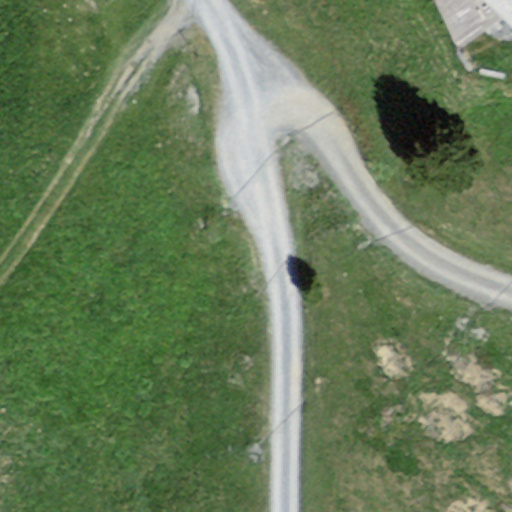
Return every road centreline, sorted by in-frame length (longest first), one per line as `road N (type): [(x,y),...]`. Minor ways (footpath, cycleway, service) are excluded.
road 1 (unclassified): [(270,103),(255,118),(250,149),(281,267),(286,511)]
road 2 (unclassified): [(511,291),(403,237),(359,183),(316,108),(304,100),(270,103)]
road 3 (residential): [(208,0),(270,103)]
